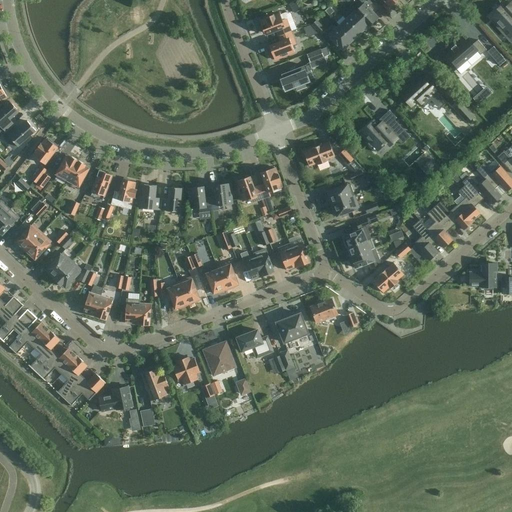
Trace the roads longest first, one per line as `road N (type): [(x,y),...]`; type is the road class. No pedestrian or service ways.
road 1 (residential): [(325,272),(110,353),(0,256)]
road 2 (residential): [(275,132),(189,154),(140,150),(101,135),(38,80),(9,0)]
road 3 (residential): [(325,272),(382,309),(397,309),(511,207)]
road 4 (residential): [(439,0),(311,116),(275,132)]
road 5 (residential): [(275,132),(325,272)]
road 6 (residential): [(275,132),(225,0)]
